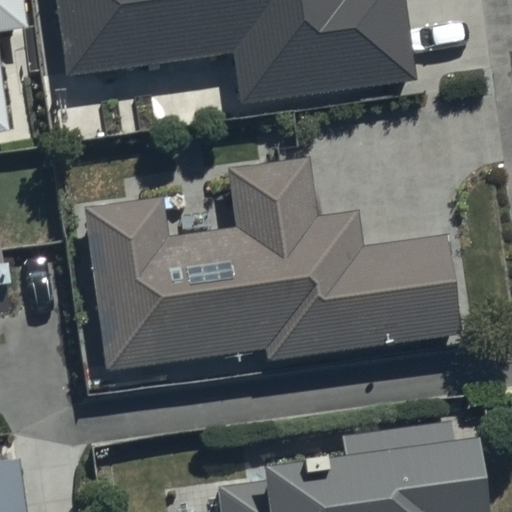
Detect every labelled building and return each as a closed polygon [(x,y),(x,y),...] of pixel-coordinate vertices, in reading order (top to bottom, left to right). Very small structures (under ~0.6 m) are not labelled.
[(25,0),(0,0),(0,124),(9,123),(0,56),(0,22),(28,19),(25,0)] [(57,0),(67,70),(232,48),(238,98),(420,73),(409,0),(57,0)] [(166,192),(82,204),(104,361),(265,338),(267,353),(459,325),(445,225),(364,237),(359,202),(318,207),(311,152),(228,164),(236,221),(171,231),(166,192)] [(0,304),(13,303),(3,230),(0,230),(0,304)] [(224,511),(473,511),(473,508),(494,505),(483,419),(455,423),(454,412),(340,426),(341,439),(266,448),(270,474),(221,480),(224,511)] [(26,511),(19,453),(0,455),(0,511),(26,511)]
